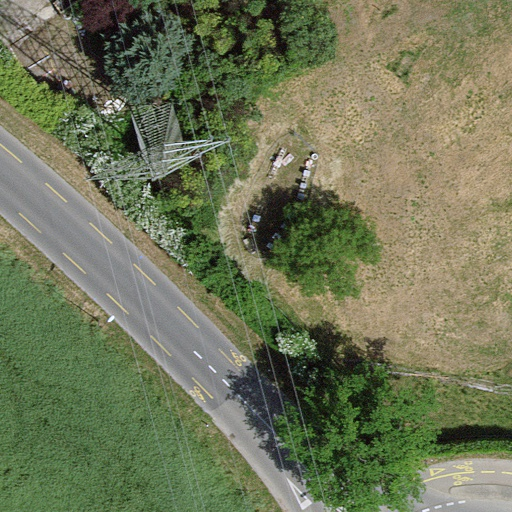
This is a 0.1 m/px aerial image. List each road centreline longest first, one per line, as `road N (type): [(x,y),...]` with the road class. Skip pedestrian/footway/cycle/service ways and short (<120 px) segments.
road 1 (tertiary): [(0,169),(278,435)]
road 2 (tertiary): [(411,511),(326,473),(278,435)]
